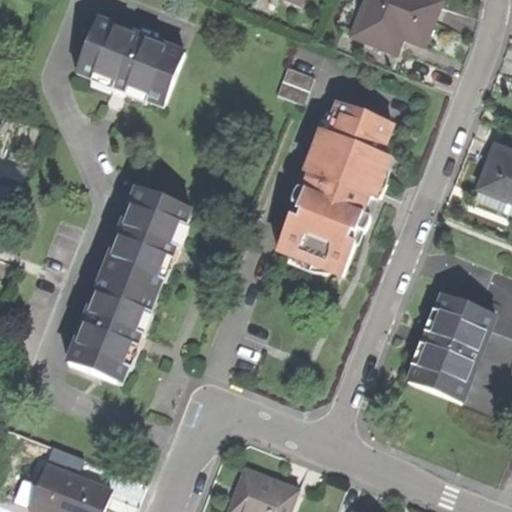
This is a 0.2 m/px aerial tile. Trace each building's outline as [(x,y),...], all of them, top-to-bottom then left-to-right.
[(444,0),(379,0),(364,41),(394,52),(397,44),(411,40),(427,46),(436,23),(444,0)] [(97,20),(78,69),(167,102),(174,83),(185,54),(97,20)] [(316,78),(289,68),(278,95),(305,106),(316,78)] [(329,272),(344,278),(362,229),(367,231),(372,218),(357,212),(367,188),(374,190),(376,183),(382,185),(391,159),(381,155),(393,125),(340,105),(307,192),(302,190),(278,252),(292,258),(294,254),(331,268),(329,272)] [(511,147),(497,142),(489,162),(480,186),(511,198),(511,147)] [(137,190),(104,278),(153,296),(167,260),(177,263),(180,257),(182,250),(173,247),(187,209),(137,190)] [(71,366),(120,384),(134,347),(143,351),(145,345),(148,338),(139,334),(153,296),(104,278),(71,366)] [(497,316),(448,297),(433,336),(414,384),(463,404),(497,316)] [(105,511),(106,511),(113,492),(48,467),(32,509),(39,511),(105,511)] [(288,511),(297,490),(245,469),(237,489),(227,511),(288,511)]
